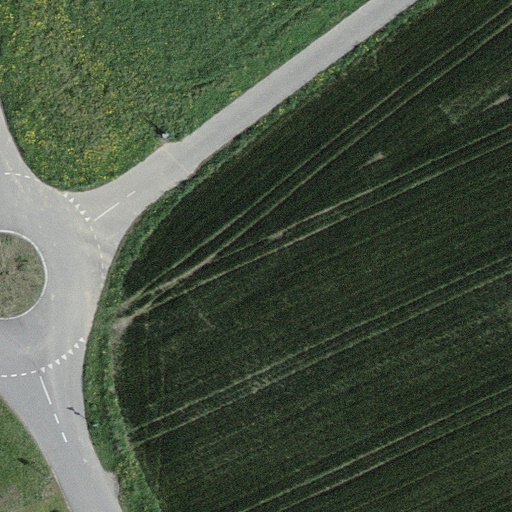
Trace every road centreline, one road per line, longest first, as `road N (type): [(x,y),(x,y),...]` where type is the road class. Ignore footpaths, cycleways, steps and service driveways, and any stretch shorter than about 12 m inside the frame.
road 1 (track): [(63,242),(398,0)]
road 2 (unclassified): [(23,344),(61,314),(71,266),(49,225),(0,207)]
road 3 (unclassified): [(97,511),(23,344)]
